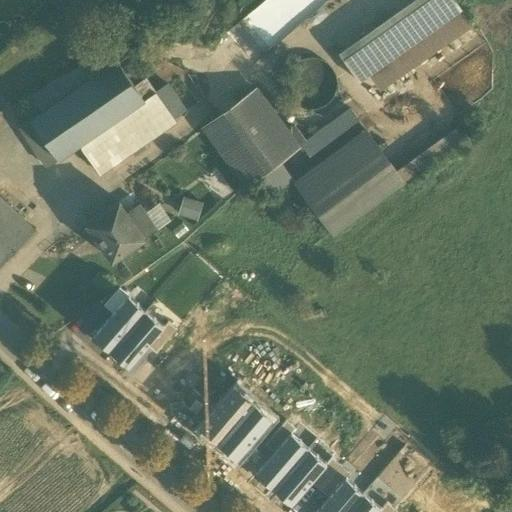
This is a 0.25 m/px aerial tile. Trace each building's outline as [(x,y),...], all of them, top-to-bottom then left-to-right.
[(261,0),(226,28),(250,59),(326,0),(261,0)] [(412,0),(338,52),(359,81),(369,74),(461,9),(454,0),(412,0)] [(472,25),(461,9),(369,74),(380,90),(472,25)] [(288,72),(287,92),(301,106),(320,106),(334,93),(335,73),(321,59),(302,59),(288,72)] [(59,159),(80,145),(145,100),(144,99),(134,84),(117,61),(91,79),(32,120),(47,141),(59,159)] [(21,111),(28,122),(32,120),(91,79),(81,64),(67,74),(65,71),(28,96),(33,104),(21,111)] [(144,99),(155,91),(145,76),(134,84),(144,99)] [(168,82),(155,91),(173,117),(186,109),(168,82)] [(203,127),(246,185),(253,180),(279,160),(298,146),(256,89),(203,127)] [(155,91),(144,99),(145,100),(80,145),(99,173),(175,120),(173,117),(155,91)] [(349,107),(300,143),(308,154),(358,118),(349,107)] [(47,141),(32,120),(28,122),(20,127),(35,149),(47,141)] [(396,170),(403,179),(461,136),(454,127),(396,170)] [(294,181),(332,232),(365,208),(403,179),(396,170),(366,128),(294,181)] [(35,149),(47,167),(59,159),(47,141),(35,149)] [(279,160),(253,180),(266,198),(293,179),(279,160)] [(0,266),(35,229),(0,195),(0,266)] [(183,196),(178,214),(198,220),(203,202),(183,196)] [(86,224),(111,261),(144,238),(157,229),(145,212),(139,203),(126,212),(119,201),(86,224)] [(145,212),(157,229),(170,220),(159,203),(145,212)] [(98,311),(108,319),(129,295),(119,287),(98,311)] [(93,336),(111,351),(146,310),(129,295),(108,319),(93,336)] [(129,366),(147,345),(164,326),(146,310),(111,351),(129,366)] [(147,345),(156,353),(177,329),(168,321),(164,326),(147,345)] [(156,353),(166,361),(183,341),(186,337),(177,329),(156,353)] [(147,382),(165,397),(200,356),(183,341),(166,361),(147,382)] [(182,412),(201,390),(218,371),(200,356),(165,397),(182,412)] [(201,390),(211,398),(231,375),(222,366),(218,371),(201,390)] [(211,398),(220,406),(236,387),(240,382),(231,375),(211,398)] [(201,427),(219,443),(254,403),(236,387),(220,406),(201,427)] [(237,458),(256,435),(272,418),(254,403),(219,443),(237,458)] [(256,435),(266,443),(286,419),(277,411),(272,418),(256,435)] [(266,443),(275,451),(291,432),(295,427),(286,419),(266,443)] [(256,472),(274,488),(309,447),(291,432),(275,451),(256,472)] [(292,503),(311,480),(327,462),(309,447),(274,488),(292,503)] [(311,480),(320,488),(341,464),(332,456),(327,462),(311,480)] [(320,488),(330,496),(346,477),(350,472),(341,464),(320,488)] [(315,511),(346,511),(364,492),(346,477),(330,496),(315,511)] [(377,511),(381,508),(364,492),(346,511),(377,511)] [(377,511),(393,511),(396,509),(387,501),(381,508),(377,511)]
